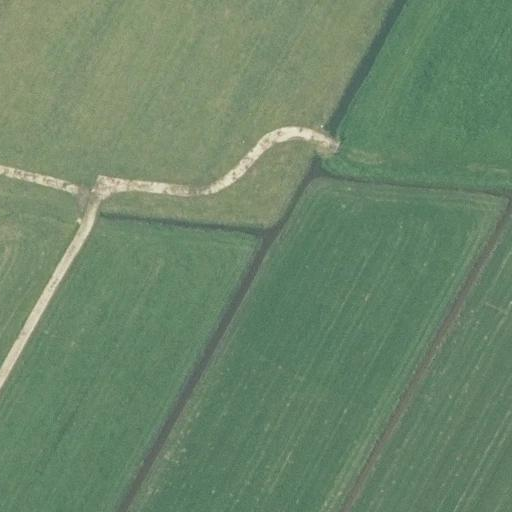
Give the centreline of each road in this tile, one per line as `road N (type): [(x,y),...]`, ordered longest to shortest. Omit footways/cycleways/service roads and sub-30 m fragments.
road 1 (track): [(0,379),(119,168),(197,174),(229,167),(292,120),(348,139)]
road 2 (track): [(119,168),(39,166),(0,154)]
